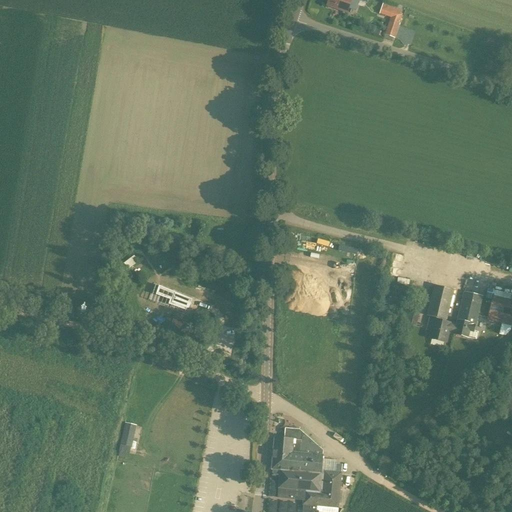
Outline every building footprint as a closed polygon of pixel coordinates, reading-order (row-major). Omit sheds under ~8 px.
[(356,8),(359,1),(356,0),(328,0),(326,6),(347,13),(349,5),(356,8)] [(383,3),(381,7),(378,15),(389,19),(388,24),(398,28),(402,15),(399,14),(400,10),(383,3)] [(195,290),(162,277),(159,285),(173,290),(172,295),(189,300),(190,298),(192,299),(195,290)] [(453,291),(433,286),(426,316),(456,323),(456,325),(433,320),(428,340),(446,344),(448,334),(454,335),(476,340),(478,334),(473,333),(481,297),(464,293),(459,313),(449,310),(453,291)] [(511,323),(511,300),(492,296),(487,321),(511,326),(511,323)] [(130,453),(137,425),(126,422),(119,450),(130,453)] [(322,455),(322,451),(299,430),(285,428),(284,439),(274,438),(271,470),(272,470),(272,476),(279,477),(277,498),(278,498),(303,500),(302,505),(303,505),(302,511),(318,511),(319,511),(316,511),(316,506),(338,508),(341,473),(324,471),(324,474),(320,473),(322,455)]
